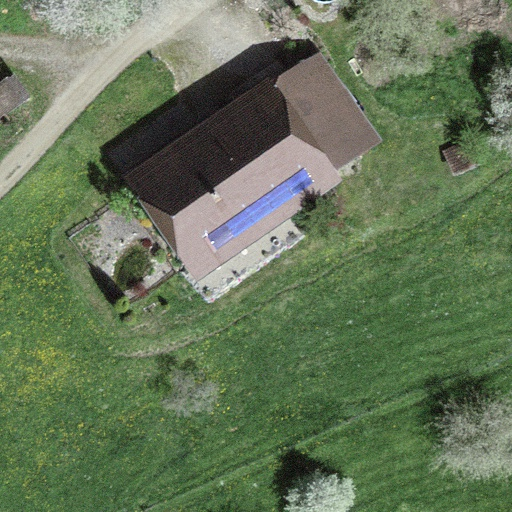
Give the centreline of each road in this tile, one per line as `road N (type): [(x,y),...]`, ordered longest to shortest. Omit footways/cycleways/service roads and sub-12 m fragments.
road 1 (track): [(0,174),(124,47),(191,0)]
road 2 (track): [(0,49),(124,47)]
